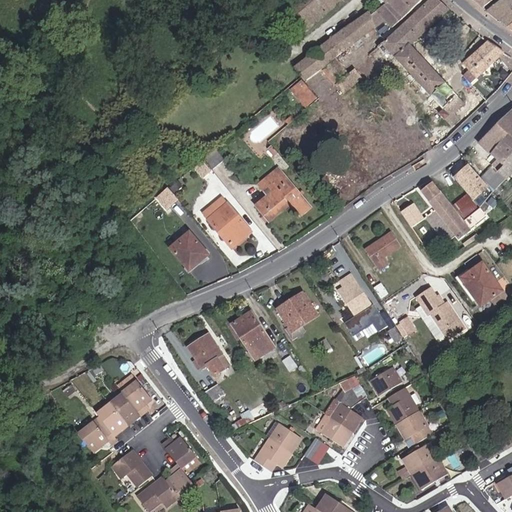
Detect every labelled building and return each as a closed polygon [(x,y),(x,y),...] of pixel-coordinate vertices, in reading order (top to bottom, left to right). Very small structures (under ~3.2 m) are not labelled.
[(315,1),(315,0),(296,0),(290,6),(292,9),(297,16),(315,1)] [(315,0),(315,1),(326,14),(342,0),(315,0)] [(372,15),(375,27),(387,18),(394,26),(422,0),(391,0),(388,3),(372,15)] [(451,8),(440,0),(431,0),(385,42),(445,108),(441,112),(453,125),(461,118),(457,112),(466,103),(411,44),(451,8)] [(511,0),(502,0),(489,9),(502,20),(511,12),(511,0)] [(318,20),(326,14),(315,1),(297,16),(292,20),(294,24),(301,32),(317,19),(318,20)] [(292,20),(297,16),(292,9),(286,15),(292,20)] [(371,11),(333,37),(344,51),(355,42),(362,37),(369,32),(375,27),(372,15),(371,11)] [(511,12),(502,20),(510,27),(511,25),(511,12)] [(292,20),(283,27),(286,31),(294,24),(292,20)] [(378,31),(375,27),(369,32),(372,35),(378,31)] [(269,40),(263,33),(260,35),(266,42),(269,40)] [(296,67),(303,76),(306,81),(326,65),(338,56),(344,51),(333,37),(296,67)] [(362,37),(355,42),(359,48),(366,42),(362,37)] [(501,56),(511,68),(511,57),(489,41),(465,63),(470,69),(465,74),(472,83),(501,56)] [(350,72),(338,56),(326,65),(334,75),(331,77),(336,84),(350,72)] [(319,98),(303,80),(291,90),(308,108),(319,98)] [(511,110),(478,143),(496,161),(480,179),(493,193),(505,180),(498,172),(511,155),(511,110)] [(218,149),(207,158),(215,168),(226,159),(218,149)] [(511,155),(498,172),(505,180),(511,172),(511,155)] [(204,160),(196,167),(204,177),(212,170),(204,160)] [(480,179),(469,166),(454,179),(479,208),(493,193),(480,179)] [(280,203),(285,209),(292,203),(302,215),(312,207),(280,167),(261,183),(270,195),(258,204),(266,214),(280,203)] [(171,187),(175,192),(183,185),(179,181),(171,187)] [(469,231),(432,185),(422,193),(459,240),(469,231)] [(467,196),(454,208),(464,219),(477,207),(467,196)] [(248,228),(250,227),(229,203),(210,219),(230,243),(232,241),(236,246),(251,233),(248,228)] [(271,220),(285,209),(280,203),(266,214),(271,220)] [(200,258),(202,261),(210,254),(192,232),(172,248),(188,268),(200,258)] [(393,236),(368,252),(381,273),(390,267),(385,260),(402,249),(393,236)] [(191,271),(202,261),(200,258),(188,268),(191,271)] [(482,264),(460,280),(481,309),(490,302),(495,308),(507,299),(482,264)] [(373,309),(351,277),(341,283),(345,289),(340,292),(358,319),(373,309)] [(448,342),(464,331),(449,309),(446,310),(438,298),(436,299),(430,290),(415,300),(427,318),(430,316),(448,342)] [(293,333),(303,327),(319,317),(304,294),(278,310),(290,329),(293,333)] [(252,314),(233,326),(256,360),(274,349),(252,314)] [(409,320),(401,325),(408,337),(416,332),(409,320)] [(307,333),(303,327),(293,333),(290,329),(286,331),(293,342),(298,339),(299,340),(304,337),(303,336),(307,333)] [(395,329),(388,333),(396,345),(403,340),(395,329)] [(210,336),(189,349),(203,370),(208,367),(215,377),(224,371),(217,361),(223,357),(210,336)] [(333,352),(326,340),(321,343),(328,355),(333,352)] [(394,369),(371,383),(380,398),(403,384),(394,369)] [(122,393),(136,382),(132,376),(117,387),(122,393)] [(137,381),(122,393),(123,394),(140,417),(146,413),(142,407),(151,400),(137,381)] [(359,405),(366,401),(355,383),(348,386),(359,405)] [(76,391),(71,385),(63,391),(68,397),(76,391)] [(205,394),(212,405),(225,397),(218,386),(205,394)] [(341,391),(352,409),(359,405),(348,386),(341,391)] [(387,410),(397,427),(420,413),(406,390),(386,402),(391,408),(387,410)] [(290,400),(292,405),(302,401),(309,398),(306,393),(290,400)] [(123,394),(110,404),(127,427),(140,417),(123,394)] [(110,404),(97,415),(100,419),(107,428),(114,437),(127,427),(110,404)] [(329,420),(351,435),(361,420),(340,405),(329,420)] [(420,413),(397,427),(406,442),(410,440),(414,448),(415,448),(433,436),(420,413)] [(108,442),(111,447),(117,442),(114,437),(100,419),(79,435),(93,453),(108,442)] [(318,435),(340,451),(351,435),(329,420),(318,435)] [(278,426),(267,440),(290,456),(300,442),(278,426)] [(163,446),(178,466),(181,470),(185,475),(200,464),(195,458),(196,458),(182,439),(172,446),(169,441),(163,446)] [(267,440),(251,462),(270,475),(275,468),(279,471),(290,456),(267,440)] [(315,442),(303,459),(310,464),(321,447),(315,442)] [(398,472),(404,482),(413,477),(440,461),(431,446),(419,454),(413,457),(405,462),(407,467),(398,472)] [(321,447),(310,464),(317,468),(328,451),(321,447)] [(414,448),(409,451),(413,457),(419,454),(415,448),(414,448)] [(132,451),(111,467),(122,481),(128,477),(138,489),(153,478),(132,451)] [(449,477),(440,461),(413,477),(423,493),(449,477)] [(167,482),(180,499),(181,502),(183,503),(186,506),(200,495),(185,475),(181,470),(178,466),(173,470),(176,475),(172,478),(167,482)] [(511,496),(511,475),(498,484),(507,499),(511,496)] [(163,478),(157,483),(136,498),(146,511),(151,511),(162,504),(166,509),(180,499),(167,482),(163,478)] [(349,511),(329,498),(319,511),(349,511)]
